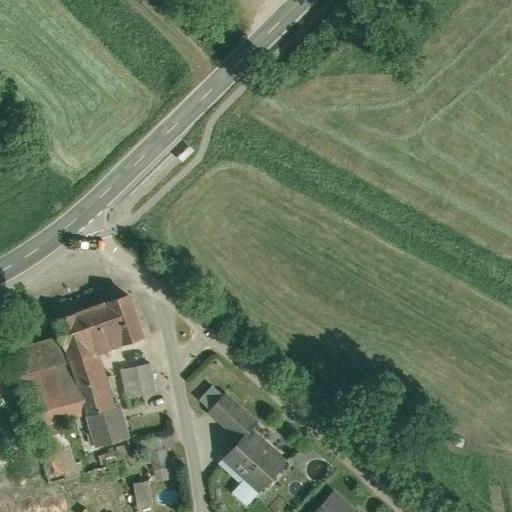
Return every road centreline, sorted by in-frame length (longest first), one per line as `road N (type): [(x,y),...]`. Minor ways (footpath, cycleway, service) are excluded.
road 1 (unclassified): [(163,283),(421,511)]
road 2 (tertiary): [(299,0),(87,210)]
road 3 (unclassified): [(163,283),(208,511)]
